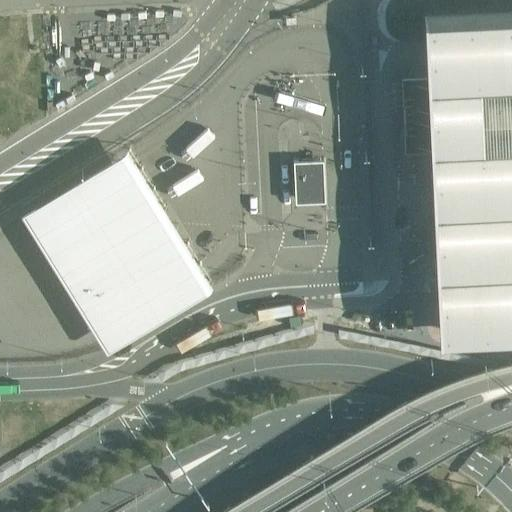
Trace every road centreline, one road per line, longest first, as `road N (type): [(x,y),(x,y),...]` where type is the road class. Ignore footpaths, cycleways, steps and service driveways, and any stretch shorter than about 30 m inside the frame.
road 1 (unclassified): [(0,383),(94,377),(232,307),(348,294)]
road 2 (primary): [(511,370),(411,412),(248,511)]
road 3 (unclassified): [(391,288),(376,0)]
road 4 (tertiary): [(511,492),(486,467),(387,413),(320,412),(265,429)]
road 5 (primary): [(511,403),(470,417),(306,511)]
road 6 (tertiary): [(265,429),(166,467),(85,511)]
road 7 (unclassified): [(511,194),(433,228),(391,288)]
road 8 (unclassified): [(391,288),(511,280)]
